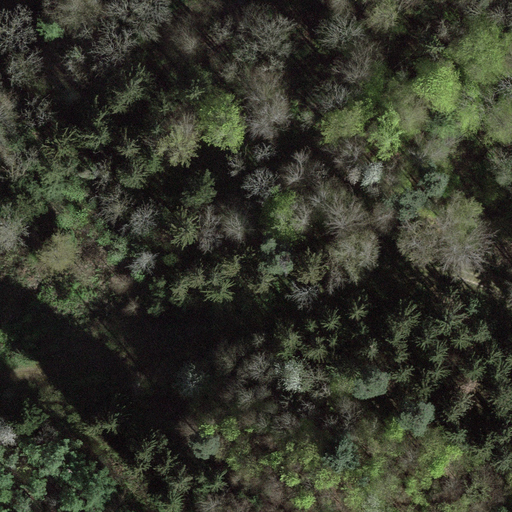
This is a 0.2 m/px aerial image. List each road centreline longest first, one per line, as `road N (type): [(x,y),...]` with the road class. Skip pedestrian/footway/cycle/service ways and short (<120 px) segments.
road 1 (track): [(0,377),(138,359),(395,274),(442,269),(511,299)]
road 2 (track): [(239,0),(224,12),(178,20),(94,20),(32,8)]
